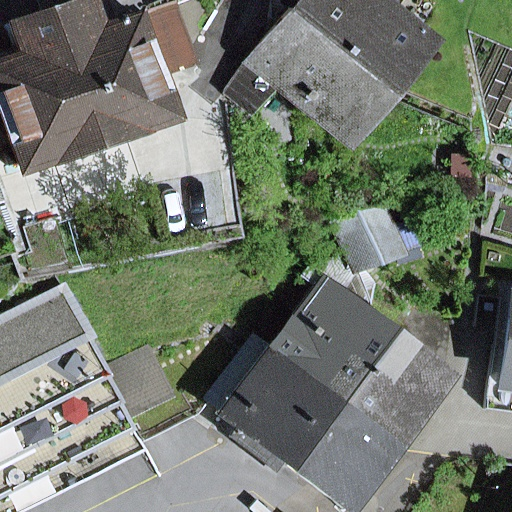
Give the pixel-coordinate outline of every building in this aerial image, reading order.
[(0,0),(0,111),(20,169),(171,118),(157,78),(196,65),(173,0),(0,0)] [(296,0),(288,10),(301,21),(299,24),(378,88),(420,37),(390,13),(398,3),(394,0),(296,0)] [(276,78),(342,132),(378,88),(299,24),(301,21),(288,10),(224,89),(250,110),(276,78)] [(349,252),(354,268),(396,253),(382,214),(340,229),(349,252)] [(350,308),(368,305),(354,268),(349,252),(305,269),(279,298),(297,312),(319,284),(350,308)] [(350,308),(319,284),(297,312),(269,349),(348,410),(398,345),(350,308)] [(138,443),(141,442),(113,388),(63,288),(0,319),(0,501),(134,434),(138,443)] [(499,295),(493,344),(484,410),(511,413),(511,387),(499,386),(511,297),(499,295)] [(511,296),(511,297),(499,386),(511,387),(511,296)] [(204,403),(218,414),(269,349),(254,338),(204,403)] [(393,444),(443,379),(398,345),(348,410),(393,444)] [(342,509),(393,444),(348,410),(269,349),(218,414),(342,509)] [(113,388),(141,442),(194,416),(167,361),(113,388)] [(0,511),(22,511),(143,452),(138,443),(134,434),(0,501),(0,511)]
